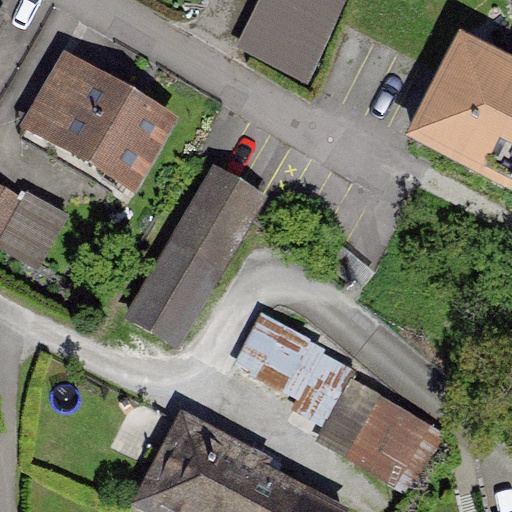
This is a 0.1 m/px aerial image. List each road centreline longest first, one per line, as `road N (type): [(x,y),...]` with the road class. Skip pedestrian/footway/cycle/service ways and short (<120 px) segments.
road 1 (residential): [(88,0),(372,169)]
road 2 (residential): [(10,325),(7,511)]
road 3 (residential): [(10,325),(131,379)]
